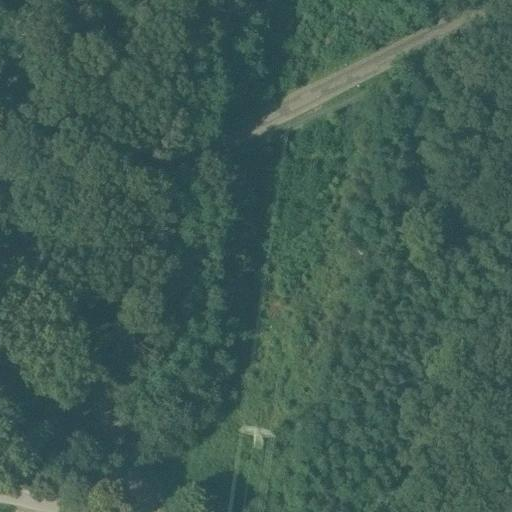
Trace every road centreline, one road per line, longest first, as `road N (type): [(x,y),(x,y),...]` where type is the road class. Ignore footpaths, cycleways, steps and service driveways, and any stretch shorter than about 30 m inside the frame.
road 1 (unclassified): [(29,233),(501,0)]
road 2 (unclassified): [(149,511),(29,233)]
